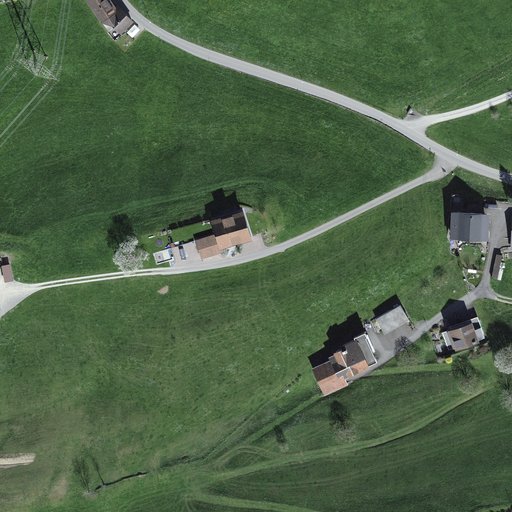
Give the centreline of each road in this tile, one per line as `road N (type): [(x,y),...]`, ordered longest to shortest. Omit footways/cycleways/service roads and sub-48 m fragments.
road 1 (track): [(5,294),(284,250),(466,157)]
road 2 (tertiary): [(511,175),(339,98),(167,37),(118,0)]
road 3 (track): [(388,355),(483,286),(499,214),(511,214)]
